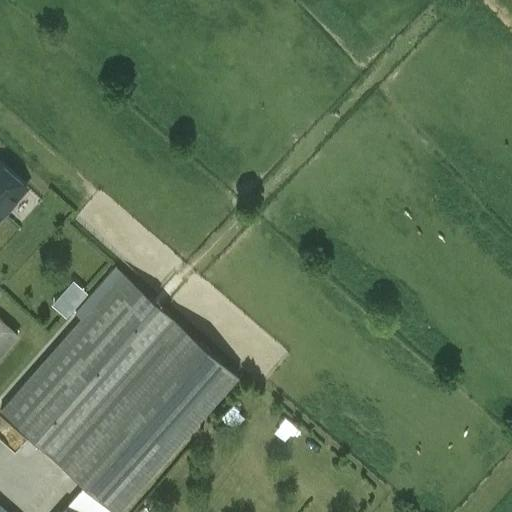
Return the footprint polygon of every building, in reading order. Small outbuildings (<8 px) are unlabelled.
[(0,216),(26,186),(0,162),(0,216)] [(0,409),(116,511),(238,373),(122,271),(0,408),(0,409)] [(66,318),(87,294),(73,282),(52,305),(66,318)] [(0,353),(17,335),(0,320),(0,353)] [(283,415),(272,427),(286,439),(297,427),(283,415)]
